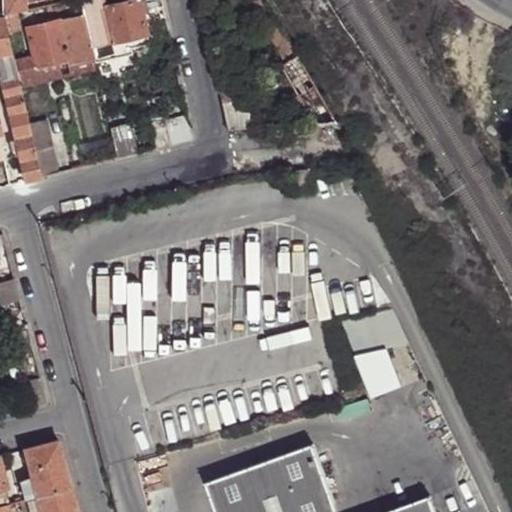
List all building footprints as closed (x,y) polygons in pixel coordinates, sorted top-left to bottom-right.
[(24,0),(5,0),(6,15),(17,13),(27,10),(24,0)] [(92,46),(80,0),(75,0),(72,1),(76,17),(28,29),(35,58),(37,67),(69,60),(70,65),(95,60),(94,57),(92,46)] [(135,0),(106,7),(104,0),(80,0),(92,46),(147,34),(138,0),(135,0)] [(167,28),(161,0),(145,4),(152,32),(167,28)] [(254,0),(262,16),(272,11),(265,0),(254,0)] [(279,25),(272,11),(262,16),(269,31),(279,25)] [(17,13),(6,15),(4,16),(5,18),(8,34),(22,32),(17,13)] [(0,55),(8,54),(13,53),(8,34),(5,18),(0,18),(0,55)] [(287,63),(297,56),(282,29),(271,35),(287,63)] [(147,34),(92,46),(94,57),(149,43),(147,34)] [(0,69),(3,80),(18,76),(16,69),(13,71),(8,54),(0,55),(0,69)] [(316,126),(338,125),(297,56),(287,63),(281,67),(316,126)] [(97,69),(95,60),(70,65),(69,60),(37,67),(35,58),(14,62),(16,69),(18,76),(20,87),(97,69)] [(27,182),(42,178),(30,124),(20,87),(18,76),(3,80),(27,182)] [(219,87),(222,103),(246,99),(242,82),(219,87)] [(229,130),(255,129),(248,99),(246,99),(222,103),(229,130)] [(47,120),(53,146),(68,144),(62,117),(47,120)] [(42,178),(59,174),(53,146),(47,120),(30,124),(42,178)] [(131,124),(110,128),(116,159),(138,154),(131,124)] [(311,172),(293,173),(294,191),(312,189),(311,172)] [(21,302),(18,288),(0,293),(0,303),(1,307),(21,302)] [(34,348),(29,331),(19,334),(24,351),(34,348)] [(369,395),(399,384),(384,344),(354,355),(369,395)] [(50,406),(42,379),(23,384),(30,410),(50,406)] [(59,441),(25,449),(33,478),(37,496),(71,486),(59,441)] [(338,511),(315,441),(209,477),(220,511),(436,511),(431,496),(383,511),(338,511)] [(0,456),(0,491),(4,491),(9,489),(0,456)] [(23,500),(37,496),(33,478),(18,481),(23,500)] [(78,511),(71,486),(37,496),(41,509),(41,511),(78,511)] [(41,509),(37,496),(23,500),(21,500),(23,511),(29,511),(31,511),(41,509)]
